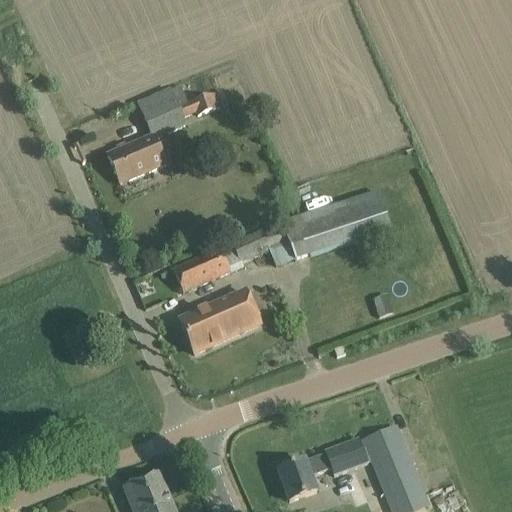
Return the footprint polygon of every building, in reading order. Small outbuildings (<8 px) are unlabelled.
[(170,90),(136,105),(143,119),(148,133),(180,120),(195,114),(197,119),(221,109),(216,95),(188,106),(181,89),(171,93),(170,90)] [(151,137),(106,157),(119,186),(137,178),(164,166),(151,137)] [(225,140),(208,147),(217,168),(234,161),(225,140)] [(282,223),(278,225),(287,244),(294,262),(390,233),(378,193),(282,223)] [(278,225),(231,246),(239,264),(268,252),(278,248),(287,244),(278,225)] [(231,246),(173,272),(184,296),(240,270),(239,264),(231,246)] [(245,295),(179,324),(193,357),(259,328),(245,295)] [(376,319),(389,315),(384,299),(371,303),(376,319)] [(83,327),(63,336),(75,363),(95,354),(83,327)] [(325,456),(277,473),(288,504),(317,494),(312,479),(330,472),(332,477),(333,480),(368,468),(367,466),(370,464),(383,497),(388,511),(424,511),(428,511),(396,430),(359,444),(358,442),(325,455),(325,456)] [(437,431),(414,439),(427,473),(450,464),(437,431)] [(173,511),(158,475),(123,490),(131,511),(173,511)]
